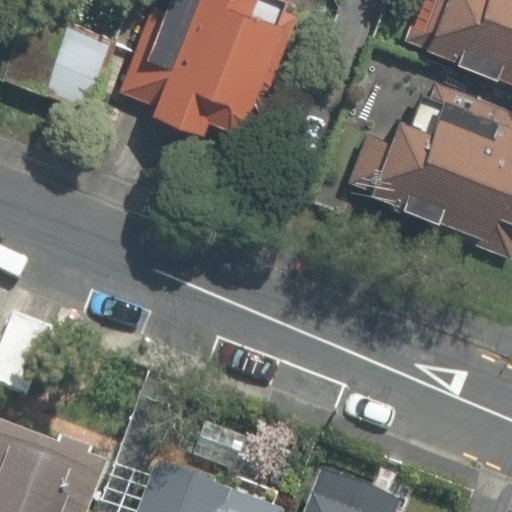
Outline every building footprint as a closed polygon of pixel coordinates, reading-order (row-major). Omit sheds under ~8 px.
[(300,0),(184,0),(142,100),(218,123),(230,96),(257,104),(300,0)] [(511,0),(443,0),(429,34),(511,67),(511,0)] [(511,98),(423,60),(372,177),(511,237),(511,98)] [(64,330),(7,304),(0,320),(0,381),(34,397),(64,330)] [(94,511),(118,455),(5,405),(0,417),(0,511),(94,511)] [(295,511),(297,506),(169,457),(135,511),(295,511)] [(413,511),(419,497),(327,461),(309,511),(413,511)]
